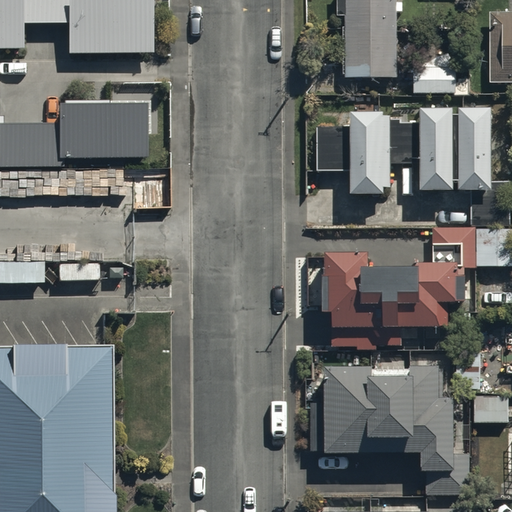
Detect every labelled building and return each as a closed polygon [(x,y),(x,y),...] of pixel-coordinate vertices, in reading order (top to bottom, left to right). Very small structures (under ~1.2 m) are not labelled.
[(0,0),(0,46),(20,47),(20,20),(67,20),(67,50),(149,50),(148,0),(0,0)] [(335,0),(336,13),(344,13),(343,77),(395,78),(396,9),(401,9),(402,0),(395,0),(335,0)] [(511,9),(491,9),(490,81),(511,80),(511,9)] [(412,67),(413,92),(455,92),(455,95),(468,95),(468,78),(456,78),(456,66),(412,67)] [(0,164),(61,164),(60,156),(142,155),(141,102),(56,104),(56,122),(0,122),(0,164)] [(401,119),(401,118),(388,117),(388,110),(349,110),(349,127),(317,127),(317,169),(348,169),(348,191),(381,191),(381,185),(390,185),(390,164),(390,161),(419,161),(419,187),(452,187),(452,178),(457,178),(457,187),(471,187),(471,225),(511,225),(511,181),(489,181),(489,105),(458,105),(458,111),(452,111),(452,107),(418,107),(418,119),(401,119)] [(474,226),(430,226),(430,261),(415,261),(415,266),(367,266),(367,250),(322,251),(322,309),(333,309),(333,323),(443,321),(442,299),(463,299),(463,266),(474,266),(474,226)] [(511,226),(475,227),(476,266),(511,264),(511,226)] [(44,260),(0,260),(0,282),(45,282),(44,260)] [(97,262),(56,262),(56,279),(97,278),(97,262)] [(110,511),(109,345),(61,345),(61,348),(11,349),(11,345),(0,345),(0,511),(110,511)] [(480,350),(456,350),(456,388),(480,388),(480,350)] [(372,369),(372,363),(324,362),(323,389),(312,389),(312,402),(309,402),(308,448),(420,450),(419,469),(426,469),(425,494),(470,494),(471,452),(453,452),(454,395),(441,395),(442,362),(409,362),(409,369),(372,369)] [(508,421),(508,403),(508,395),(473,395),(473,422),(477,422),(477,431),(491,431),(491,421),(508,421)] [(511,511),(511,495),(471,497),(471,511),(511,511)] [(372,511),(372,506),(324,506),(324,511),(448,511),(449,503),(438,503),(438,511),(372,511)]
